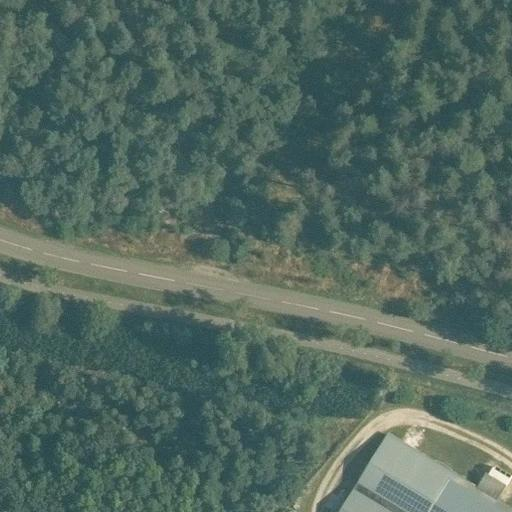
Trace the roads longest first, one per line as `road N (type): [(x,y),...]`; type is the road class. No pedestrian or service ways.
road 1 (tertiary): [(511,363),(0,237)]
road 2 (track): [(203,307),(209,284),(395,0)]
